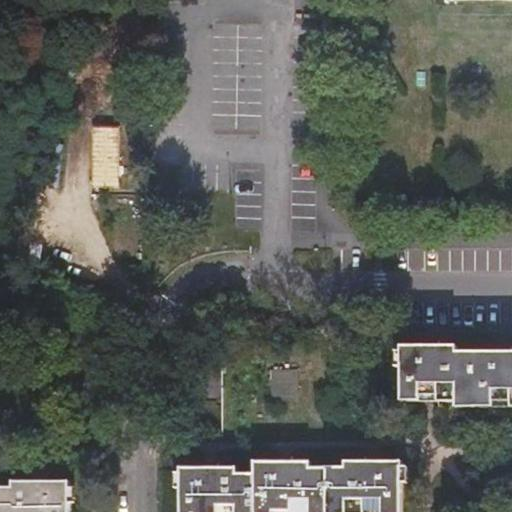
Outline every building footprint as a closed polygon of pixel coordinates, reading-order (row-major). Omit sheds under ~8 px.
[(61,45),(71,57),(101,31),(92,20),(61,45)] [(52,61),(50,77),(53,77),(65,79),(70,79),(72,58),(52,56),(52,61)] [(65,79),(53,77),(48,125),(60,126),(65,79)] [(94,192),(119,192),(120,132),(95,132),(94,192)] [(40,184),(59,187),(64,144),(46,142),(40,184)] [(511,341),(462,341),(462,333),(415,333),(415,391),(432,391),(431,385),(450,385),(450,392),(487,393),(487,400),(503,400),(503,393),(511,393),(511,341)] [(351,420),(351,374),(351,366),(350,339),(226,338),(226,367),(225,393),(224,420),(351,420)] [(0,423),(48,424),(49,395),(49,374),(49,343),(0,342),(0,423)] [(407,451),(351,451),(350,458),(314,457),(314,451),(260,450),(260,463),(241,463),(241,456),(189,456),(188,504),(226,504),(226,511),(262,511),(263,498),(299,498),(299,505),(372,506),(373,498),(391,498),(390,506),(407,506),(407,451)] [(76,511),(77,473),(21,472),(21,479),(4,479),(4,498),(0,497),(0,511),(76,511)]
